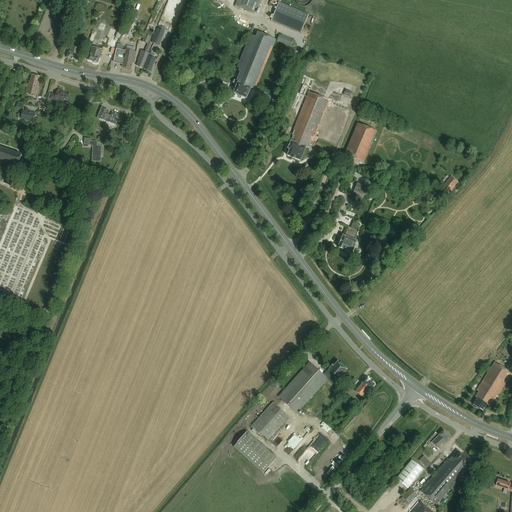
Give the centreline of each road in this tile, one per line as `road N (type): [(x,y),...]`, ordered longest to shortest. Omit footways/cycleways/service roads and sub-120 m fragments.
road 1 (residential): [(150,102),(233,188),(334,324),(409,397)]
road 2 (secondary): [(418,387),(352,327),(215,147),(160,92)]
road 3 (secondary): [(147,85),(0,48)]
road 4 (unclassified): [(311,511),(409,397)]
road 5 (residential): [(0,60),(141,93)]
